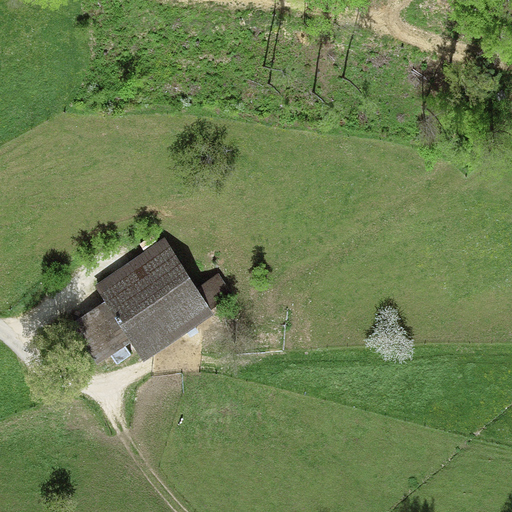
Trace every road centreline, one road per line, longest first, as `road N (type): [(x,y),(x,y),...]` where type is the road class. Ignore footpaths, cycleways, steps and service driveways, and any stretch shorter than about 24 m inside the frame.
road 1 (track): [(109,391),(143,364),(171,357),(511,360)]
road 2 (track): [(186,511),(127,449),(109,391)]
road 3 (track): [(0,326),(51,370),(109,391)]
